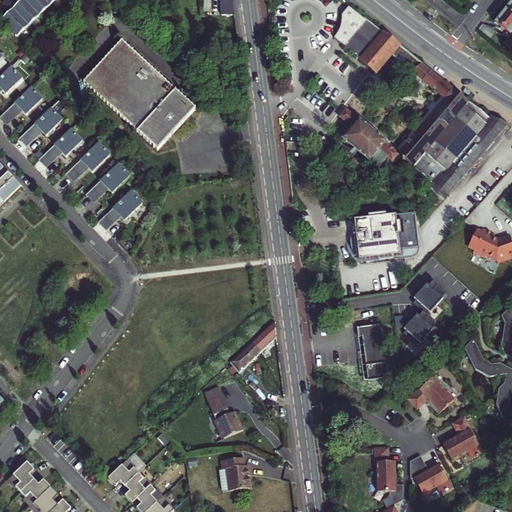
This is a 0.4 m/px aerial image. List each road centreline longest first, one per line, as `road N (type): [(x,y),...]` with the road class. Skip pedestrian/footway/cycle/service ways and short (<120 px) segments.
road 1 (tertiary): [(316,511),(249,0)]
road 2 (residential): [(0,138),(119,264),(128,286),(26,426)]
